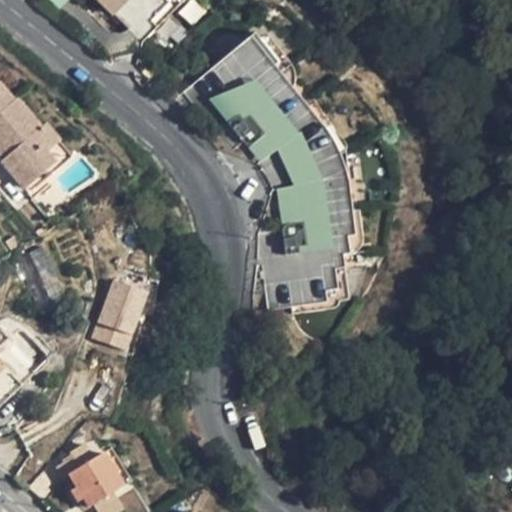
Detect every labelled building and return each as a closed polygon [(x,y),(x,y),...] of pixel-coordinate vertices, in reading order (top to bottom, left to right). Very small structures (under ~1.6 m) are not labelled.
[(58,7),(65,0),(99,0),(142,42),(180,6),(181,3),(177,0),(48,0),(56,7),(58,7)] [(248,20),(180,91),(223,139),(255,158),(272,185),(278,223),(253,231),(267,309),(342,298),(333,259),(359,241),(348,194),(326,126),(248,20)] [(0,87),(0,110),(1,112),(13,100),(0,87)] [(1,112),(0,112),(0,121),(7,133),(8,132),(34,118),(15,99),(13,100),(1,112)] [(41,126),(34,118),(8,132),(8,133),(46,178),(66,161),(42,135),(37,129),(41,126)] [(45,123),(41,126),(37,129),(42,135),(66,161),(74,154),(45,123)] [(0,142),(4,147),(0,149),(0,156),(3,160),(2,161),(30,193),(46,178),(8,133),(8,132),(7,133),(0,136),(0,142)] [(121,273),(127,271),(139,241),(120,203),(94,214),(121,273)] [(149,266),(139,241),(127,271),(149,266)] [(50,332),(80,335),(41,245),(16,256),(50,332)] [(114,276),(93,337),(131,350),(152,289),(114,276)] [(0,407),(22,386),(0,363),(0,347),(8,339),(0,330),(0,407)] [(22,386),(0,407),(0,435),(1,436),(36,401),(22,386)] [(125,483),(128,480),(108,455),(111,448),(108,444),(100,449),(125,483)] [(132,477),(111,448),(108,455),(128,480),(132,477)] [(89,495),(95,505),(97,503),(125,483),(100,449),(67,473),(76,486),(70,491),(78,503),(81,500),(89,495)] [(87,510),(95,505),(89,495),(81,500),(87,510)]
